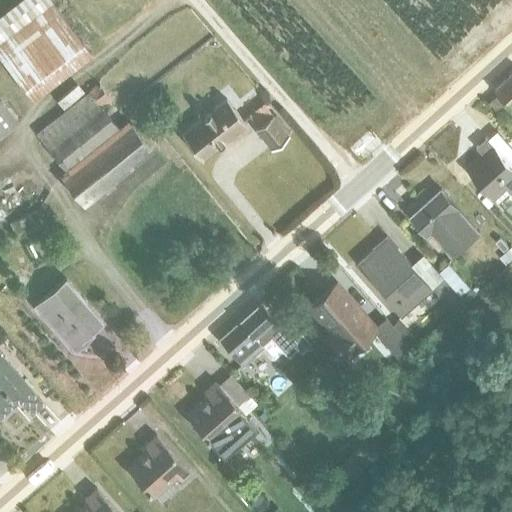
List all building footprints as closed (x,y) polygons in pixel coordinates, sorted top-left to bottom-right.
[(53,0),(17,0),(0,14),(0,55),(32,98),(92,51),(53,0)] [(500,91),(490,100),(504,115),(511,107),(511,71),(496,86),(500,91)] [(88,89),(36,130),(65,167),(59,171),(84,204),(153,148),(128,117),(118,125),(105,108),(114,100),(100,82),(94,82),(87,87),(88,89)] [(77,82),(58,98),(64,104),(83,89),(77,82)] [(0,133),(19,118),(0,93),(0,133)] [(226,95),(181,132),(200,157),(246,121),(226,95)] [(257,123),(272,111),(264,100),(249,111),(257,123)] [(272,111),(257,123),(256,123),(257,125),(254,126),(268,148),(288,132),(278,118),(279,117),(275,112),(274,113),(272,111)] [(490,136),(511,160),(511,143),(498,128),(490,136)] [(511,160),(490,136),(488,134),(477,144),(483,150),(467,165),(505,206),(511,200),(511,160)] [(442,184),(410,212),(430,234),(433,231),(454,254),(482,228),(442,184)] [(36,207),(10,220),(16,234),(43,220),(36,207)] [(467,299),(440,268),(425,251),(414,261),(388,232),(356,259),(403,312),(435,284),(455,309),(467,299)] [(511,241),(500,252),(507,260),(511,254),(511,241)] [(440,268),(467,299),(477,290),(450,260),(440,268)] [(66,273),(32,302),(74,348),(94,331),(92,328),(105,317),(66,273)] [(408,342),(392,322),(385,314),(376,322),(337,276),(306,304),(328,329),(324,333),(346,357),(354,351),(353,348),(374,328),(400,358),(413,346),(408,342)] [(279,323),(287,315),(269,292),(259,300),(279,323)] [(279,323),(259,300),(222,333),(246,359),(260,346),(269,357),(275,357),(283,349),(292,358),(311,340),(287,315),(279,323)] [(392,322),(408,342),(416,336),(400,316),(392,322)] [(0,414),(19,397),(31,411),(45,399),(0,347),(0,340),(7,335),(0,327),(0,414)] [(218,381),(245,412),(257,401),(229,372),(218,381)] [(245,412),(218,381),(216,379),(204,389),(208,394),(187,412),(227,457),(258,428),(244,412),(245,412)] [(148,446),(126,464),(154,495),(178,474),(182,478),(191,470),(155,431),(143,441),(148,446)] [(87,498),(72,511),(120,511),(95,483),(83,494),(87,498)] [(291,509),(293,511),(313,511),(320,507),(309,494),(291,509)]
